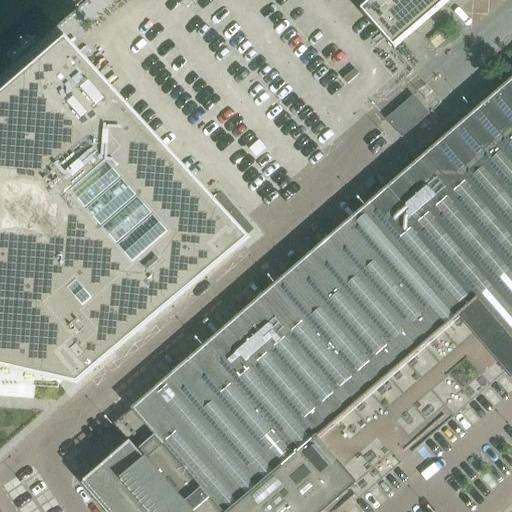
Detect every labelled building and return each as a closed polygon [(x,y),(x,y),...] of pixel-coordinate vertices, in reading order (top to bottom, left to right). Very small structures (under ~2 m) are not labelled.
[(452,0),(351,0),(385,39),(395,50),(396,49),(393,46),(398,42),(401,45),(452,0)] [(207,205),(85,64),(74,52),(66,42),(0,98),(0,366),(10,369),(77,384),(240,242),(207,205)] [(347,85),(359,75),(355,70),(343,80),(347,85)] [(458,315),(511,268),(511,81),(460,126),(133,410),(148,427),(221,511),(323,511),(355,485),(314,440),(458,315)] [(430,117),(413,98),(385,122),(402,141),(430,117)] [(511,268),(458,315),(511,374),(511,373),(511,268)] [(221,511),(148,427),(133,410),(114,427),(129,444),(84,484),(108,511),(221,511)]
